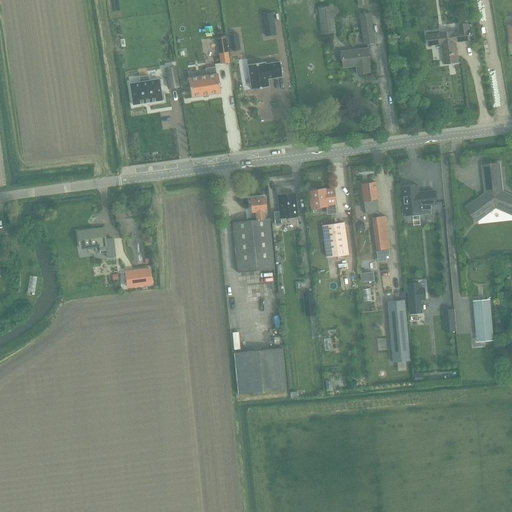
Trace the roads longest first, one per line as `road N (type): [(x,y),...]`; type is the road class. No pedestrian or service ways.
road 1 (tertiary): [(0,197),(511,127)]
road 2 (track): [(100,0),(127,180)]
road 3 (track): [(503,129),(483,0)]
